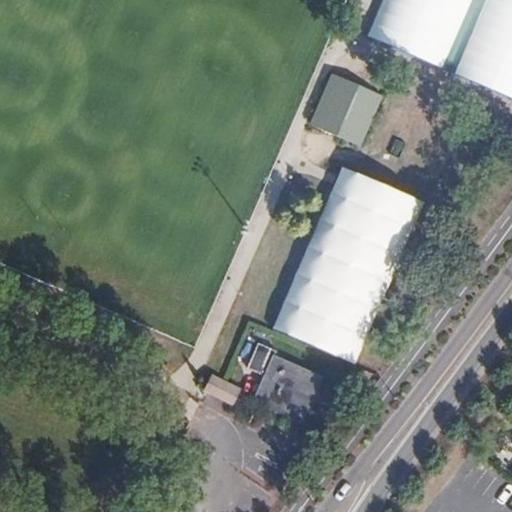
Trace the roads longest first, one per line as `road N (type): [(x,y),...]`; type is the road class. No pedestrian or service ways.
road 1 (primary): [(453,368),(324,511)]
road 2 (primary): [(359,511),(453,368)]
